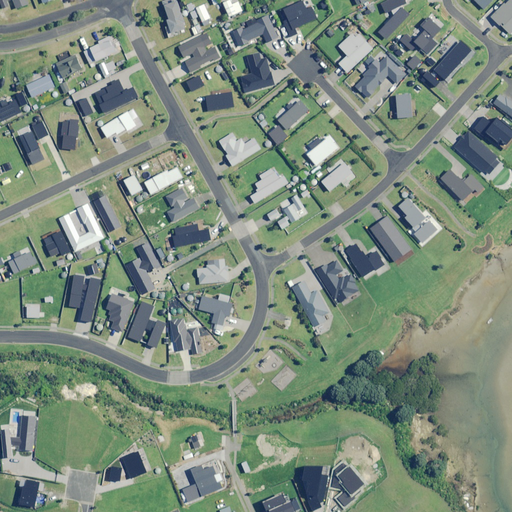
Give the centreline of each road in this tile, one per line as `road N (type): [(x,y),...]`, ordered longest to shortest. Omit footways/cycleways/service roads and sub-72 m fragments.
road 1 (residential): [(0,337),(79,346),(151,375),(220,370),(259,318),(261,273)]
road 2 (residential): [(182,128),(0,216)]
road 3 (residential): [(261,273),(363,202),(401,165)]
road 4 (residential): [(261,273),(182,128)]
road 5 (residential): [(401,165),(502,55)]
road 6 (residential): [(182,128),(116,0)]
road 7 (residential): [(401,165),(305,64)]
road 8 (residential): [(115,0),(93,18),(0,46)]
